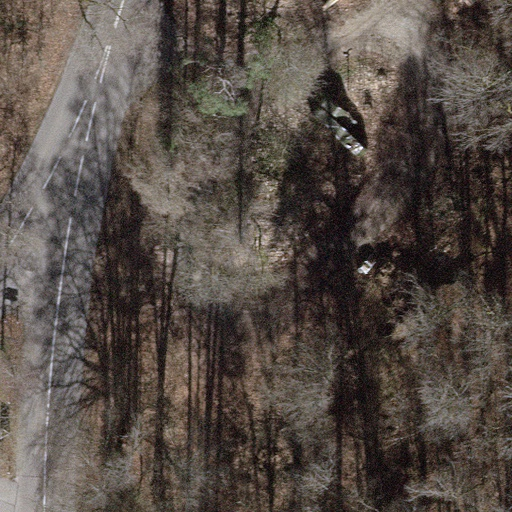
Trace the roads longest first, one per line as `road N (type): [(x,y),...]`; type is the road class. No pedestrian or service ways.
road 1 (track): [(180,0),(247,91),(393,0)]
road 2 (tertiary): [(60,511),(48,242)]
road 3 (tertiary): [(48,242),(143,0)]
